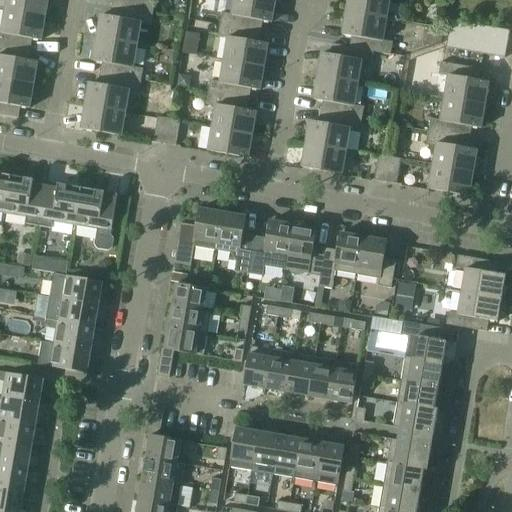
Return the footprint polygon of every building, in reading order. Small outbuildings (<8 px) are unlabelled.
[(8,0),(7,11),(46,18),(49,0),(8,0)] [(113,0),(112,6),(153,13),(156,1),(148,0),(113,0)] [(223,13),(220,25),(262,32),(263,21),(272,23),(276,0),(234,0),(232,15),(223,13)] [(349,0),(347,12),(387,19),(390,0),(349,0)] [(101,15),(97,38),(138,45),(142,23),(151,25),(153,13),(112,6),(111,17),(101,15)] [(0,32),(0,44),(31,50),(33,39),(42,41),(46,18),(7,11),(3,33),(0,32)] [(352,36),(350,47),(374,52),(391,55),(393,42),(383,41),(387,19),(347,12),(343,35),(352,36)] [(451,20),(447,48),(506,58),(511,31),(451,20)] [(228,38),(224,60),(265,67),(269,44),(260,43),(262,32),(220,25),(218,37),(228,38)] [(103,63),(101,74),(142,81),(144,69),(134,67),(138,45),(97,38),(94,62),(103,63)] [(0,79),(34,85),(38,62),(29,61),(31,50),(0,44),(0,79)] [(322,53),(318,77),(359,84),(362,62),(372,63),(374,52),(350,47),(333,44),(331,55),(322,53)] [(211,81),(209,93),(250,100),(252,89),(261,91),(265,67),(224,60),(221,82),(211,81)] [(449,77),(445,99),(485,106),(489,83),(480,81),(482,70),(441,62),(439,75),(449,77)] [(90,83),(86,106),(126,113),(130,91),(140,93),(142,81),(101,74),(99,85),(90,83)] [(179,86),(189,88),(191,78),(180,76),(179,86)] [(323,101),(322,112),(363,119),(365,107),(355,106),(359,84),(318,77),(314,100),(323,101)] [(34,85),(0,79),(0,115),(19,118),(21,107),(30,109),(34,85)] [(216,106),(213,128),(253,135),(257,112),(248,110),(250,100),(209,93),(207,105),(216,106)] [(431,119),(429,131),(470,138),(472,127),(481,129),(485,106),(445,99),(441,121),(431,119)] [(126,113),(86,106),(82,129),(122,136),(126,113)] [(311,121),(307,144),(347,151),(351,129),(361,131),(363,119),(322,112),(320,123),(311,121)] [(154,142),(165,144),(170,119),(159,117),(154,142)] [(170,119),(165,144),(177,146),(181,121),(170,119)] [(253,135),(213,128),(209,151),(249,158),(249,156),(253,135)] [(437,145),(433,166),(474,173),(478,150),(469,149),(470,138),(429,131),(427,143),(437,145)] [(347,151),(307,144),(303,168),(343,175),(347,151)] [(375,180),(386,182),(390,157),(379,155),(375,180)] [(390,157),(386,182),(397,184),(402,159),(390,157)] [(474,173),(433,166),(429,190),(470,197),(474,173)] [(0,212),(5,213),(11,176),(0,174),(0,212)] [(26,224),(39,227),(46,186),(23,182),(24,178),(11,176),(5,213),(27,217),(26,224)] [(54,222),(76,226),(82,188),(70,186),(69,190),(46,186),(39,227),(53,229),(54,222)] [(82,188),(76,226),(98,229),(96,245),(98,249),(109,251),(113,248),(114,240),(111,235),(118,195),(117,194),(116,198),(94,194),(94,191),(82,188)] [(195,247),(217,251),(223,213),(200,209),(197,226),(181,224),(175,263),(191,266),(195,247)] [(235,271),(249,274),(256,236),(243,234),(246,217),(223,213),(217,251),(231,253),(237,262),(235,271)] [(265,266),(286,270),(294,225),(270,221),(268,238),(256,236),(249,274),(263,276),(265,266)] [(307,274),(321,276),(326,249),(314,247),(317,229),(294,225),(286,270),(289,271),(291,272),(292,274),(295,275),(297,275),(298,276),(300,276),(303,275),(305,275),(307,274)] [(326,249),(321,276),(319,287),(333,289),(336,271),(358,275),(364,237),(341,233),(338,251),(326,249)] [(387,241),(364,237),(358,275),(380,279),(378,286),(392,288),(397,261),(384,259),(387,241)] [(19,255),(17,266),(30,268),(32,257),(19,255)] [(466,270),(463,292),(503,299),(507,276),(498,274),(500,263),(459,256),(456,268),(466,270)] [(101,266),(100,272),(104,277),(110,278),(115,274),(116,268),(112,263),(106,262),(101,266)] [(0,275),(9,277),(10,267),(0,264),(0,275)] [(53,282),(50,297),(99,305),(103,282),(67,276),(54,274),(53,282)] [(173,274),(171,283),(186,286),(188,277),(173,274)] [(399,282),(394,306),(412,309),(416,285),(399,282)] [(177,284),(173,306),(204,312),(208,290),(177,284)] [(0,288),(0,301),(7,303),(10,290),(0,288)] [(503,299),(463,292),(459,314),(449,312),(447,325),(488,332),(490,320),(499,322),(503,299)] [(50,297),(47,319),(95,328),(99,305),(50,297)] [(340,305),(339,312),(351,314),(353,302),(346,301),(340,305)] [(382,303),(377,306),(375,314),(388,316),(390,304),(382,303)] [(173,306),(169,328),(208,334),(212,313),(204,312),(173,306)] [(243,306),(241,318),(250,320),(252,307),(243,306)] [(267,315),(279,317),(281,308),(268,306),(267,315)] [(281,308),(279,317),(292,319),(293,310),(281,308)] [(309,322),(322,324),(323,315),(311,313),(309,322)] [(323,315),(322,324),(334,326),(336,318),(323,315)] [(374,317),(372,329),(402,335),(409,336),(406,359),(443,365),(447,342),(437,340),(439,328),(438,328),(427,326),(404,322),(374,317)] [(250,320),(241,318),(239,331),(248,332),(250,320)] [(47,319),(45,327),(57,329),(54,344),(92,350),(95,328),(47,319)] [(354,321),(353,330),(365,332),(366,323),(354,321)] [(169,328),(166,349),(165,350),(175,351),(204,356),(208,334),(169,328)] [(40,356),(39,365),(88,374),(92,350),(54,344),(43,342),(40,356)] [(245,385),(267,389),(273,350),(252,347),(250,355),(250,354),(245,385)] [(165,350),(166,349),(162,349),(157,376),(170,378),(174,354),(175,351),(165,350)] [(244,350),(236,349),(233,361),(242,363),(244,350)] [(267,389),(288,393),(295,354),(273,350),(267,389)] [(288,393),(309,396),(316,358),(295,354),(288,393)] [(309,396),(330,400),(337,361),(316,358),(309,396)] [(406,359),(402,381),(439,388),(443,365),(406,359)] [(337,361),(330,400),(352,404),(359,365),(337,361)] [(366,362),(364,374),(372,375),(374,363),(366,362)] [(0,371),(0,380),(6,382),(3,396),(40,403),(44,380),(0,371)] [(372,375),(364,374),(361,386),(370,388),(372,375)] [(402,381),(398,403),(436,410),(436,409),(439,388),(402,381)] [(0,410),(0,418),(36,425),(40,403),(3,396),(1,411),(0,410)] [(401,428),(400,434),(434,440),(439,409),(436,409),(436,410),(398,403),(394,427),(401,428)] [(147,435),(151,436),(160,437),(165,410),(152,408),(147,435)] [(358,408),(356,421),(364,422),(366,410),(358,408)] [(0,418),(0,441),(33,448),(36,425),(0,418)] [(230,467),(252,471),(259,432),(237,429),(230,467)] [(252,471),(274,475),(280,436),(259,432),(252,471)] [(392,439),(388,463),(425,469),(425,471),(428,471),(433,446),(434,440),(400,434),(399,440),(392,439)] [(151,436),(147,458),(178,463),(181,441),(160,437),(151,436)] [(274,475),(295,478),(302,440),(280,436),(274,475)] [(295,478),(316,482),(323,443),(302,440),(295,478)] [(0,465),(29,470),(33,448),(0,441),(0,465)] [(323,443),(316,482),(338,486),(345,447),(323,443)] [(352,444),(350,456),(359,457),(361,446),(352,444)] [(219,448),(216,460),(225,462),(227,449),(219,448)] [(147,458),(143,479),(182,486),(186,464),(178,463),(147,458)] [(388,463),(384,485),(422,492),(425,471),(425,469),(388,463)] [(0,465),(0,488),(25,492),(29,470),(0,465)] [(348,466),(346,479),(354,480),(356,468),(348,466)] [(213,478),(211,491),(220,492),(222,480),(213,478)] [(143,479),(140,500),(178,507),(182,486),(143,479)] [(354,480),(346,479),(343,491),(352,493),(354,480)] [(384,485),(380,508),(403,511),(418,511),(422,492),(384,485)] [(0,511),(5,511),(21,511),(25,492),(0,488),(0,511)] [(220,492),(211,491),(209,503),(218,505),(220,492)] [(234,502),(246,505),(248,496),(236,494),(234,502)] [(248,496),(246,505),(259,507),(260,498),(248,496)] [(140,500),(137,511),(177,511),(178,507),(140,500)] [(277,510),(289,511),(291,503),(278,501),(277,510)] [(291,503),(289,511),(301,511),(303,506),(291,503)]
